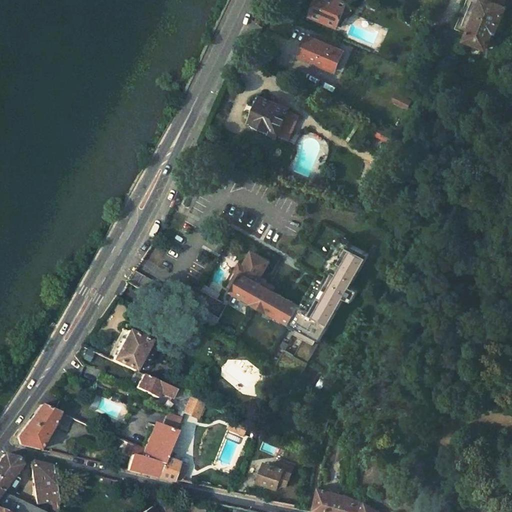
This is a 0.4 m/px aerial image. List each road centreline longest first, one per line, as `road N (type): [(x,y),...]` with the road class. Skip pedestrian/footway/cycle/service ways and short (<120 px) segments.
road 1 (primary): [(246,0),(147,196),(0,435)]
road 2 (residential): [(0,445),(290,511)]
road 3 (unknown): [(126,232),(187,271),(225,210),(249,211),(285,230)]
